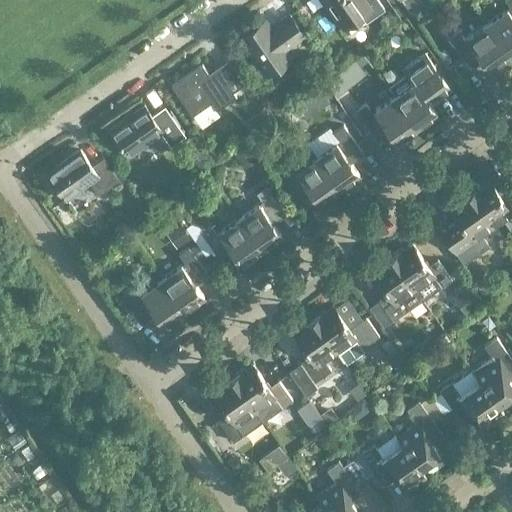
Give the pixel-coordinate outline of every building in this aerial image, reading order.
[(326,0),(344,24),(360,13),(365,21),(384,8),(378,0),(326,0)] [(436,10),(429,0),(418,9),(425,18),(436,10)] [(511,0),(498,0),(481,13),(509,54),(511,51),(511,0)] [(264,18),(240,36),(266,72),(307,43),(302,35),(303,34),(288,13),(276,22),(277,24),(271,28),(264,18)] [(509,54),(481,13),(448,36),(468,64),(481,55),(490,68),(509,54)] [(220,50),(171,84),(197,121),(246,86),(220,50)] [(406,71),(387,84),(394,94),(417,126),(437,112),(428,100),(447,86),(449,89),(451,88),(425,52),(403,67),(406,71)] [(309,93),(318,106),(328,99),(319,86),(309,93)] [(417,126),(394,94),(371,110),(365,102),(355,109),(375,137),(388,127),(397,140),(417,126)] [(144,103),(109,128),(128,154),(162,130),(170,142),(183,133),(165,108),(153,116),(144,103)] [(339,138),(316,155),(339,187),(359,173),(350,161),(353,158),(348,151),(358,144),(343,123),(333,130),(339,138)] [(245,142),(233,151),(241,161),(252,153),(245,142)] [(80,149),(47,172),(65,196),(88,180),(98,194),(118,179),(120,182),(127,177),(116,162),(110,166),(103,157),(91,165),(80,149)] [(339,187),(316,155),(293,171),(287,163),(277,169),(292,191),(302,184),(307,191),(311,189),(319,201),(339,187)] [(511,179),(506,184),(508,187),(499,193),(489,179),(480,186),(479,184),(468,191),(492,225),(503,218),(510,227),(511,225),(511,179)] [(261,199),(238,215),(261,248),(281,234),(272,222),(276,219),(271,212),(280,205),(265,184),(256,191),(261,199)] [(453,222),(442,230),(463,260),(487,243),(481,234),(492,225),(468,191),(458,198),(459,200),(450,207),(459,220),(454,224),(453,222)] [(261,248),(238,215),(216,232),(210,223),(200,230),(220,258),(233,249),(242,262),(261,248)] [(190,236),(180,221),(170,228),(180,243),(190,236)] [(401,247),(391,254),(422,298),(451,277),(437,258),(427,265),(412,242),(403,249),(401,247)] [(184,260),(161,277),(184,309),(203,295),(195,283),(198,280),(193,273),(203,266),(188,245),(178,252),(184,260)] [(422,298),(391,254),(380,262),(382,264),(372,270),(388,292),(378,299),(392,319),(422,298)] [(184,309),(161,277),(138,293),(132,284),(122,291),(137,312),(147,306),(152,313),(155,311),(164,323),(184,309)] [(458,291),(472,308),(483,299),(469,282),(458,291)] [(322,309),(312,316),(336,350),(343,360),(361,347),(379,334),(365,315),(349,326),(333,304),(324,311),(322,309)] [(336,350),(312,316),(301,323),(303,325),(294,332),(309,354),(299,361),(313,380),(329,369),(323,360),(336,350)] [(492,354),(471,368),(479,380),(480,380),(497,404),(498,404),(511,393),(511,382),(502,368),(511,361),(511,358),(496,336),(485,344),(492,354)] [(297,361),(288,368),(305,392),(314,385),(297,361)] [(242,368),(231,375),(256,410),(274,396),(281,406),(292,398),(278,379),(268,385),(252,363),(243,370),(242,368)] [(450,380),(438,388),(456,413),(467,405),(483,426),(503,412),(498,404),(497,404),(480,380),(479,380),(471,368),(451,382),(450,380)] [(222,385),(213,391),(229,413),(219,420),(233,440),(262,419),(256,410),(231,375),(221,383),(222,385)] [(396,435),(401,443),(402,443),(419,467),(420,467),(439,453),(424,431),(436,423),(418,399),(407,407),(416,421),(396,435)] [(321,412),(328,421),(337,415),(330,406),(321,412)] [(318,412),(306,420),(315,432),(327,424),(318,412)] [(372,443),(351,458),(365,477),(374,470),(378,476),(389,468),(405,489),(425,475),(420,467),(419,467),(402,443),(401,443),(382,457),(372,443)] [(336,480),(316,495),(321,503),(322,502),(328,511),(358,511),(344,491),(365,477),(351,458),(342,464),(338,459),(327,467),(336,480)] [(247,486),(256,499),(268,490),(259,478),(247,486)] [(328,511),(322,502),(321,503),(308,511),(298,511),(292,503),(281,511),(328,511)]
